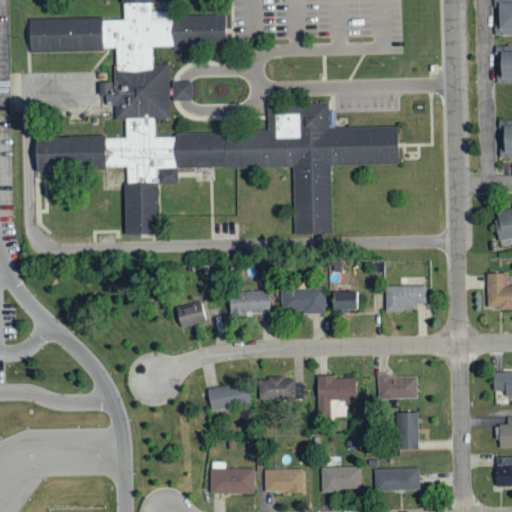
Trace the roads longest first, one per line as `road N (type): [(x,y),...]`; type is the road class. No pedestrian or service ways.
road 1 (residential): [(463,511),(449,0)]
road 2 (residential): [(156,375),(251,350),(511,344)]
